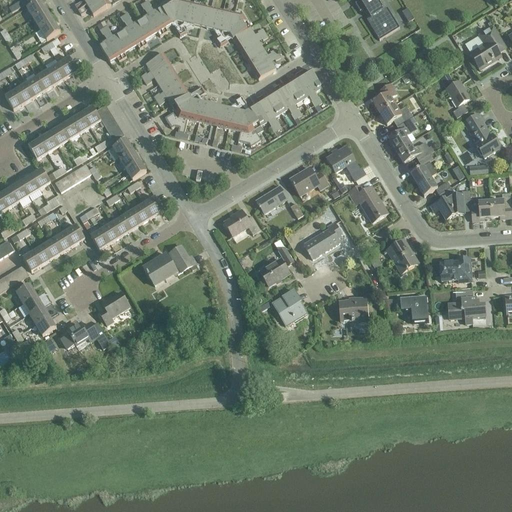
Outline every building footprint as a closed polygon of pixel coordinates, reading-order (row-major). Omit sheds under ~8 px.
[(82,0),(85,4),(81,7),(80,5),(75,8),(78,12),(97,0),(82,0)] [(106,0),(97,0),(78,12),(81,17),(86,14),(85,12),(88,10),(93,18),(110,7),(106,0)] [(370,27),(379,42),(399,29),(390,15),(387,17),(377,2),(380,0),(358,0),(359,2),(355,5),(360,13),(364,10),(374,25),(370,27)] [(33,21),(47,12),(40,1),(26,10),(33,21)] [(177,23),(182,3),(173,1),(160,9),(171,27),(177,23)] [(14,6),(17,11),(23,7),(20,3),(14,6)] [(182,3),(177,23),(189,26),(193,6),(182,3)] [(17,11),(14,6),(9,9),(12,14),(17,11)] [(203,19),(208,20),(211,10),(193,6),(189,26),(200,29),(203,19)] [(153,13),(151,15),(164,36),(167,34),(165,30),(171,27),(160,9),(153,13)] [(203,19),(200,29),(218,33),(223,13),(211,10),(208,20),(203,19)] [(47,12),(33,21),(40,31),(53,23),(47,12)] [(235,16),(223,13),(218,33),(230,36),(235,16)] [(409,13),(404,17),(408,24),(414,21),(409,13)] [(148,17),(140,21),(151,39),(158,35),(160,39),(164,36),(151,15),(148,17)] [(235,16),(230,36),(233,41),(250,30),(243,18),(235,16)] [(133,26),(130,28),(143,49),(147,47),(144,43),(151,39),(140,21),(133,26)] [(53,23),(40,31),(46,42),(60,34),(53,23)] [(127,30),(120,34),(131,52),(137,48),(139,51),(143,49),(130,28),(127,30)] [(492,29),(478,38),(465,46),(470,55),(469,56),(479,73),(501,60),(498,55),(505,50),(492,29)] [(250,30),(233,41),(239,51),(257,40),(255,37),(250,30)] [(3,39),(8,36),(5,31),(0,34),(3,39)] [(112,39),(110,40),(123,62),(126,59),(124,56),(131,52),(120,34),(112,39)] [(8,36),(3,39),(7,45),(12,42),(8,36)] [(107,42),(99,47),(110,64),(116,60),(119,64),(123,62),(110,40),(107,42)] [(257,40),(239,51),(246,61),(263,50),(258,43),(257,40)] [(52,43),(46,47),(49,52),(55,48),(52,43)] [(15,47),(10,50),(14,56),(17,61),(22,58),(18,53),(20,51),(17,46),(15,47)] [(49,52),(46,47),(41,50),(44,55),(49,52)] [(263,50),(246,61),(252,71),(269,61),(267,58),(263,50)] [(163,55),(145,66),(150,74),(152,77),(169,66),(163,55)] [(25,60),(28,64),(34,61),(31,56),(25,60)] [(28,64),(25,60),(20,63),(23,68),(28,64)] [(58,66),(67,80),(78,74),(69,60),(58,66)] [(269,61),(252,71),(258,82),(276,71),(271,64),(269,61)] [(58,66),(48,73),(56,87),(67,80),(58,66)] [(169,66),(152,77),(154,80),(158,87),(176,76),(169,66)] [(4,73),(7,78),(12,74),(9,70),(4,73)] [(48,73),(37,79),(46,93),(56,87),(48,73)] [(302,73),(298,75),(312,97),(314,95),(322,91),(311,73),(304,77),(302,73)] [(297,82),(291,86),(301,103),(309,99),(312,97),(298,75),(295,78),(297,82)] [(176,76),(158,87),(163,94),(165,97),(182,86),(176,76)] [(447,77),(440,81),(445,89),(452,84),(447,77)] [(46,93),(37,79),(27,86),(35,100),(46,93)] [(462,106),(470,101),(459,83),(445,92),(456,109),(457,109),(458,111),(452,114),(456,121),(467,114),(462,106)] [(27,86),(16,92),(24,106),(35,100),(27,86)] [(182,86),(165,97),(166,100),(171,108),(189,98),(182,86)] [(282,86),(278,88),(291,110),(294,108),(301,103),(291,86),(284,90),(282,86)] [(380,116),(395,107),(391,101),(397,97),(390,87),(378,94),(382,100),(373,105),(380,116)] [(276,95),(270,99),(281,116),(288,112),(291,110),(278,88),(274,91),(276,95)] [(24,106),(16,92),(5,99),(13,113),(24,106)] [(179,129),(178,134),(183,135),(184,135),(187,122),(192,102),(189,98),(171,108),(176,116),(175,117),(173,114),(164,119),(171,130),(174,128),(179,129)] [(261,99),(257,101),(271,123),(273,121),(281,116),(270,99),(264,103),(261,99)] [(256,107),(249,111),(260,129),(268,124),(271,123),(257,101),(254,103),(256,107)] [(192,102),(187,122),(199,124),(204,105),(192,102)] [(204,105),(199,124),(216,129),(219,119),(213,117),(215,107),(204,105)] [(98,119),(109,113),(105,107),(95,114),(98,119)] [(219,119),(216,129),(228,131),(233,112),(215,107),(213,117),(219,119)] [(395,107),(380,116),(387,127),(396,122),(400,127),(412,120),(406,109),(398,114),(395,107)] [(92,109),(81,116),(90,130),(101,123),(98,119),(95,114),(92,109)] [(240,134),(237,143),(249,146),(250,149),(261,143),(257,137),(263,133),(260,129),(249,111),(244,114),(240,134)] [(233,112),(228,131),(240,134),(244,114),(233,112)] [(112,118),(109,113),(98,119),(101,123),(101,124),(112,118)] [(90,130),(81,116),(71,122),(79,136),(90,130)] [(484,161),(500,151),(491,137),(488,140),(481,129),(484,127),(477,117),(464,125),(476,146),(475,147),(484,161)] [(115,123),(112,118),(101,124),(105,129),(115,123)] [(403,133),(389,141),(396,153),(409,145),(415,142),(411,136),(417,132),(413,126),(416,125),(412,120),(400,127),(403,133)] [(79,136),(71,122),(60,129),(68,142),(79,136)] [(115,123),(105,129),(108,135),(118,128),(115,123)] [(121,133),(118,128),(108,135),(111,140),(121,133)] [(68,142),(60,129),(50,135),(58,149),(68,142)] [(121,133),(111,140),(114,144),(124,138),(121,133)] [(58,149),(50,135),(39,142),(47,155),(58,149)] [(119,161),(133,152),(126,141),(112,150),(119,161)] [(47,155),(39,142),(28,148),(36,162),(47,155)] [(409,145),(396,153),(403,166),(418,157),(421,162),(430,156),(434,154),(430,149),(428,150),(425,145),(413,152),(409,145)] [(361,170),(359,171),(346,149),(326,161),(334,176),(347,168),(352,176),(350,177),(354,184),(365,177),(361,170)] [(133,152),(119,161),(125,171),(139,163),(133,152)] [(79,159),(82,164),(87,160),(84,156),(79,159)] [(430,156),(421,162),(418,164),(422,169),(410,176),(417,187),(430,179),(435,176),(428,165),(433,162),(430,156)] [(82,164),(79,159),(74,162),(77,167),(82,164)] [(139,163),(125,171),(132,182),(146,174),(139,163)] [(80,170),(86,180),(91,176),(85,167),(80,170)] [(486,167),(469,169),(470,176),(487,175),(486,167)] [(58,172),(61,177),(66,174),(63,169),(58,172)] [(92,177),(97,174),(94,169),(89,172),(92,177)] [(86,180),(80,170),(75,173),(81,183),(86,180)] [(42,171),(31,178),(39,192),(50,185),(42,171)] [(298,178),(290,183),(299,199),(317,188),(320,193),(328,188),(320,175),(314,179),(310,171),(304,174),(305,175),(298,179),(298,178)] [(61,177),(58,172),(52,175),(55,180),(61,177)] [(81,183),(75,173),(70,176),(76,186),(81,183)] [(101,179),(97,174),(92,177),(96,182),(101,179)] [(461,174),(455,177),(459,183),(464,179),(461,174)] [(70,176),(65,179),(71,189),(76,186),(70,176)] [(31,178),(20,184),(29,198),(39,192),(31,178)] [(71,189),(65,179),(60,183),(66,192),(71,189)] [(417,187),(424,199),(435,192),(437,191),(437,190),(430,179),(417,187)] [(334,181),(332,182),(337,189),(341,197),(347,194),(342,186),(339,188),(334,181)] [(66,192),(60,183),(55,186),(61,195),(66,192)] [(20,184),(10,191),(18,205),(19,204),(22,209),(31,204),(28,199),(29,198),(20,184)] [(137,184),(132,187),(135,192),(140,189),(137,184)] [(437,191),(435,192),(439,197),(450,190),(447,184),(437,190),(437,191)] [(135,192),(132,187),(127,190),(130,195),(135,192)] [(372,226),(388,216),(371,189),(362,194),(358,188),(347,194),(356,208),(359,205),(372,226)] [(263,216),(287,202),(279,189),(256,203),(263,216)] [(106,198),(111,195),(108,190),(102,193),(106,198)] [(10,191),(0,196),(0,198),(8,211),(18,205),(10,191)] [(335,193),(330,196),(333,202),(339,199),(335,193)] [(436,206),(446,222),(454,217),(463,217),(463,215),(471,214),(470,202),(469,193),(461,194),(461,197),(453,198),(452,196),(436,206)] [(111,200),(114,205),(119,201),(116,197),(111,200)] [(511,209),(510,202),(510,197),(501,198),(502,203),(490,204),(492,220),(501,219),(501,222),(511,221),(511,209)] [(51,211),(57,208),(62,205),(58,198),(47,204),(48,207),(51,211)] [(155,199),(144,206),(152,220),(163,213),(155,199)] [(114,205),(111,200),(106,203),(109,208),(114,205)] [(492,220),(490,204),(478,205),(478,201),(470,202),(471,214),(472,224),(482,223),(482,221),(492,220)] [(152,220),(144,206),(133,212),(142,226),(152,220)] [(303,218),(296,206),(290,209),(298,221),(303,218)] [(51,211),(48,207),(43,210),(46,215),(51,211)] [(62,216),(67,213),(64,208),(59,211),(62,216)] [(90,213),(93,218),(98,215),(95,210),(90,213)] [(142,226),(133,212),(122,219),(131,232),(142,226)] [(332,212),(326,216),(330,223),(336,219),(332,212)] [(93,218),(90,213),(85,216),(88,221),(93,218)] [(252,237),(260,232),(251,218),(246,221),(241,213),(234,217),(235,218),(224,225),(232,239),(247,230),(252,237)] [(33,216),(27,219),(30,224),(36,221),(33,216)] [(48,218),(43,221),(46,226),(51,223),(48,218)] [(30,224),(27,219),(22,223),(25,228),(30,224)] [(122,219),(112,225),(120,239),(131,232),(122,219)] [(46,226),(43,221),(37,224),(40,229),(46,226)] [(336,240),(341,237),(334,224),(327,229),(328,231),(303,247),(312,262),(339,245),(336,240)] [(120,239),(112,225),(101,232),(110,245),(120,239)] [(76,227),(65,234),(73,248),(84,241),(76,227)] [(27,231),(22,234),(25,239),(30,236),(27,231)] [(110,245),(101,232),(90,238),(99,252),(110,245)] [(25,239),(22,234),(16,237),(19,242),(25,239)] [(65,234),(54,241),(63,254),(73,248),(65,234)] [(63,254),(54,241),(44,247),(52,261),(63,254)] [(401,276),(408,272),(416,267),(409,255),(411,254),(403,242),(386,252),(401,276)] [(14,253),(7,243),(2,246),(8,256),(14,253)] [(0,247),(0,253),(3,259),(8,256),(2,246),(0,247)] [(52,261),(44,247),(33,254),(42,267),(52,261)] [(177,277),(195,266),(191,259),(188,261),(181,249),(166,258),(165,256),(143,270),(153,286),(174,273),(177,277)] [(287,268),(292,264),(284,250),(278,253),(287,268)] [(42,267),(33,254),(22,260),(31,274),(42,267)] [(377,259),(370,264),(374,271),(381,267),(377,259)] [(463,285),(471,284),(469,261),(461,261),(461,264),(439,266),(441,284),(463,282),(463,285)] [(268,289),(289,276),(280,262),(259,274),(268,289)] [(17,271),(23,281),(28,278),(22,267),(17,271)] [(23,281),(17,271),(12,274),(18,284),(23,281)] [(12,274),(7,277),(13,287),(18,284),(12,274)] [(405,275),(398,279),(401,283),(407,279),(405,275)] [(7,277),(1,280),(8,290),(13,287),(7,277)] [(22,306),(36,298),(29,286),(15,295),(22,306)] [(285,328),(306,315),(300,305),(293,293),(272,306),(285,328)] [(452,307),(448,307),(449,322),(454,321),(465,320),(465,321),(465,326),(472,325),(471,321),(479,320),(480,321),(486,320),(485,307),(478,307),(477,304),(472,305),(471,293),(454,294),(455,302),(460,301),(460,306),(452,307)] [(111,321),(129,310),(120,296),(102,307),(105,312),(98,315),(106,329),(113,325),(111,321)] [(22,306),(17,309),(24,320),(29,317),(43,308),(36,298),(22,306)] [(401,313),(408,313),(410,313),(411,325),(428,324),(426,300),(400,302),(401,313)] [(366,321),(367,321),(365,301),(356,301),(357,303),(339,304),(340,324),(358,323),(358,326),(366,326),(366,321)] [(391,303),(383,304),(384,313),(392,313),(391,303)] [(43,308),(29,317),(35,327),(49,319),(43,308)] [(10,321),(7,316),(2,319),(5,324),(10,321)] [(49,319),(35,327),(42,338),(56,330),(49,319)] [(69,336),(61,341),(67,352),(75,347),(76,348),(88,341),(90,344),(96,340),(103,352),(111,347),(108,342),(98,325),(91,328),(91,327),(83,332),(80,327),(68,335),(69,336)] [(15,340),(20,337),(17,332),(12,334),(15,340)] [(20,337),(15,340),(19,345),(23,342),(20,337)] [(114,338),(108,342),(111,347),(113,349),(118,346),(114,338)] [(50,340),(43,344),(50,354),(56,350),(50,340)] [(29,341),(18,348),(23,355),(33,349),(29,341)] [(14,346),(11,348),(13,352),(11,354),(15,359),(20,356),(14,346)]
